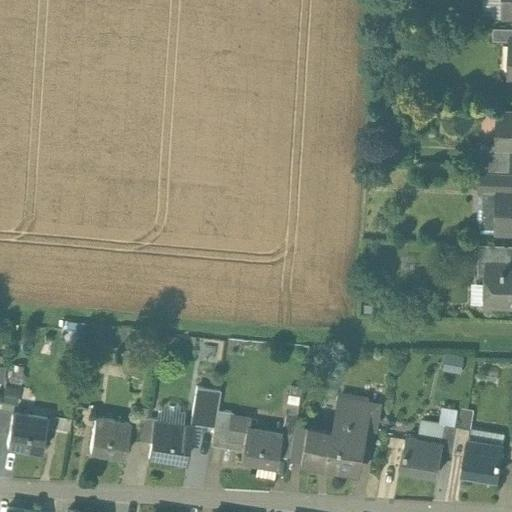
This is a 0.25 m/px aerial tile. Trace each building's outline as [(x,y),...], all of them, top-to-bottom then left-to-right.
[(511,0),(502,0),(502,15),(511,15),(511,0)] [(511,27),(494,27),(493,39),(509,40),(509,39),(511,39),(511,27)] [(511,111),(497,111),(496,144),(496,145),(511,146),(511,145),(511,111)] [(496,144),(481,143),(480,170),(510,171),(511,146),(496,145),(496,144)] [(511,171),(510,171),(480,170),(479,190),(498,191),(498,189),(511,189),(511,171)] [(511,189),(498,189),(498,191),(479,190),(478,230),(511,231),(511,230),(511,189)] [(511,243),(479,242),(478,272),(487,273),(487,265),(511,265),(511,243)] [(511,265),(487,265),(487,273),(486,303),(511,303),(511,265)] [(459,353),(448,351),(446,363),(467,367),(468,358),(459,356),(459,353)] [(196,386),(190,423),(214,427),(220,390),(196,386)] [(333,432),(307,427),(305,437),(301,460),(301,461),(357,470),(364,425),(368,401),(339,396),(333,432)] [(380,403),(368,401),(364,425),(376,427),(380,403)] [(287,403),(282,432),(278,456),(289,458),(294,434),(299,405),(287,403)] [(472,425),(475,407),(462,404),(458,422),(472,425)] [(145,409),(132,407),(131,414),(144,416),(145,409)] [(13,411),(1,409),(0,413),(0,431),(9,433),(12,412),(13,412),(13,411)] [(13,412),(12,412),(9,433),(7,444),(43,450),(48,418),(13,412)] [(144,416),(131,414),(130,423),(128,439),(140,440),(144,416)] [(250,418),(231,415),(227,437),(244,440),(241,458),(276,464),(278,456),(282,432),(248,427),(250,418)] [(154,418),(144,416),(140,440),(150,442),(154,418)] [(130,423),(95,417),(90,449),(102,451),(101,456),(125,460),(128,439),(130,423)] [(190,423),(154,418),(150,442),(148,456),(184,462),(190,423)] [(445,424),(421,420),(418,437),(407,436),(402,467),(438,473),(443,446),(443,442),(442,441),(445,424)] [(458,426),(445,424),(442,441),(443,442),(443,446),(454,447),(458,426)] [(471,428),(458,426),(454,447),(466,449),(468,439),(469,439),(471,428)] [(469,439),(503,445),(505,434),(471,428),(469,439)] [(305,437),(294,434),(289,458),(301,460),(305,437)] [(469,439),(468,439),(466,449),(463,471),(498,477),(503,445),(469,439)]
